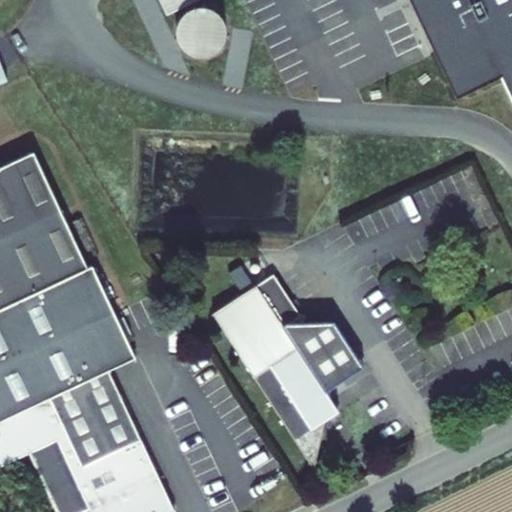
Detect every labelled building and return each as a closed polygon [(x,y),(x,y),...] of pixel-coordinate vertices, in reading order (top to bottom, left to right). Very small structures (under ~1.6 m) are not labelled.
[(157,0),(163,11),(186,0),(157,0)] [(199,57),(208,55),(217,50),(223,43),(226,34),(226,25),(223,16),(217,9),(209,4),(199,3),(190,4),(182,9),(176,16),(173,25),(173,34),(176,43),(182,50),(190,55),(199,57)] [(89,269),(35,152),(0,168),(0,460),(26,449),(55,511),(171,511),(174,511),(108,370),(137,357),(94,267),(89,269)] [(302,312),(275,270),(214,310),(315,467),(326,417),(340,408),(331,394),(332,387),(337,366),(316,333),(298,345),(284,323),(302,312)] [(366,365),(336,319),(284,323),(298,345),(316,333),(337,366),(332,387),(366,365)]
